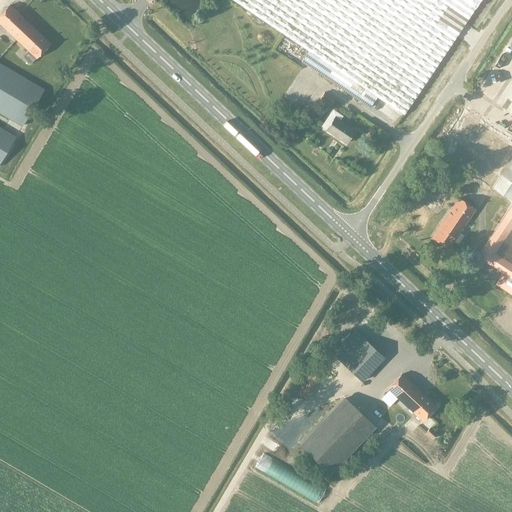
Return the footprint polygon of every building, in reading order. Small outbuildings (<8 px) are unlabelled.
[(403,115),(480,0),(231,0),(308,51),(301,62),(376,113),(383,102),(403,115)] [(0,24),(36,58),(50,44),(9,5),(0,15),(0,24)] [(0,112),(22,126),(43,90),(0,64),(0,112)] [(323,100),(329,103),(333,97),(327,93),(323,100)] [(511,113),(511,158),(493,187),(511,199),(511,112),(511,113)] [(346,143),(355,130),(335,117),(326,130),(346,143)] [(0,163),(15,138),(0,128),(0,163)] [(458,198),(432,237),(449,249),(475,209),(458,198)] [(511,205),(477,257),(503,274),(495,286),(511,296),(511,205)] [(461,292),(468,297),(473,289),(466,285),(461,292)] [(361,381),(384,357),(355,331),(333,355),(361,381)] [(306,399),(319,378),(310,372),(297,394),(306,399)] [(401,374),(388,389),(422,421),(436,406),(401,374)] [(330,472),(374,426),(345,398),(301,444),(330,472)] [(318,499),(323,489),(259,457),(254,467),(318,499)]
